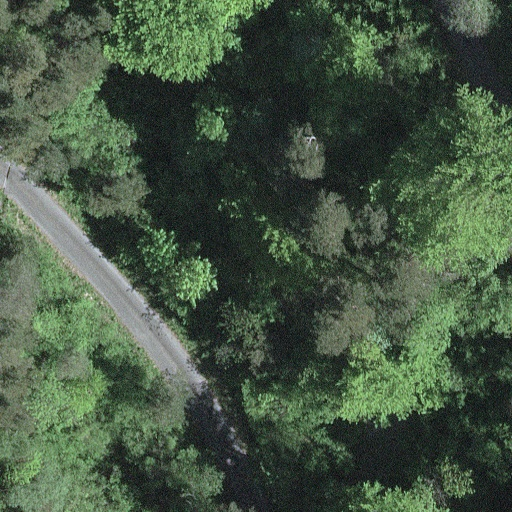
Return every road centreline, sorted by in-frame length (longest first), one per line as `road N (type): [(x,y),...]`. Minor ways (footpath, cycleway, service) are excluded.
road 1 (track): [(260,511),(168,352),(0,166)]
road 2 (track): [(449,0),(511,131)]
